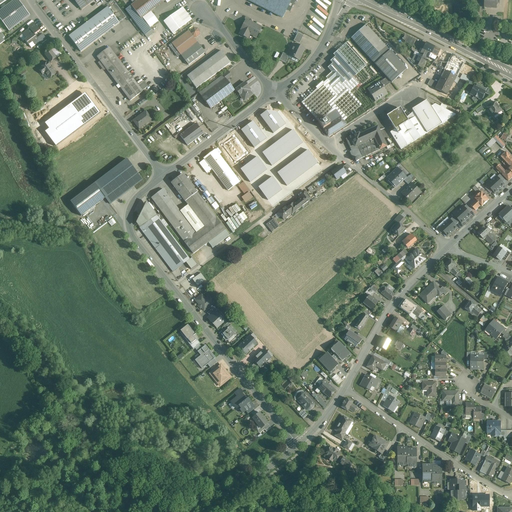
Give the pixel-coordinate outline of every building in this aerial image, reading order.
[(0,19),(9,32),(30,16),(18,0),(14,0),(0,10),(0,19)] [(74,0),(76,2),(76,3),(78,5),(78,6),(79,6),(81,9),(82,9),(81,9),(85,6),(86,6),(85,6),(89,3),(90,3),(89,3),(93,0),(94,0),(93,0),(105,0),(106,1),(107,1),(106,1),(107,0),(74,0)] [(125,10),(148,39),(154,33),(143,18),(165,0),(134,0),(136,2),(125,10)] [(295,0),(246,0),(283,18),(286,11),(289,13),(295,0)] [(107,7),(69,37),(80,52),(119,23),(107,7)] [(172,34),(181,27),(185,25),(176,13),(163,22),(172,34)] [(252,35),(258,38),(264,27),(246,18),(238,34),(249,40),(252,35)] [(34,23),(28,27),(29,29),(23,34),(27,39),(25,40),(28,45),(29,45),(31,48),(35,45),(40,42),(41,44),(46,40),(43,34),(39,37),(37,33),(40,31),(34,23)] [(352,39),(387,78),(391,82),(406,69),(366,25),(352,39)] [(193,38),(194,37),(196,37),(199,35),(199,32),(197,29),(194,29),(191,31),(191,32),(190,33),(193,38)] [(205,53),(191,35),(188,31),(172,43),(188,65),(205,53)] [(303,36),(298,33),(294,40),(300,43),(303,36)] [(405,42),(407,43),(412,47),(416,40),(408,36),(405,42)] [(434,47),(432,46),(426,43),(421,54),(426,56),(428,52),(431,54),(434,47)] [(305,49),(295,44),(290,54),(293,56),(291,60),(297,63),(305,49)] [(429,57),(430,58),(434,60),(436,56),(437,56),(440,50),(434,47),(431,54),(429,57)] [(55,48),(50,51),(56,58),(60,55),(55,48)] [(138,86),(109,48),(97,57),(100,61),(98,63),(100,67),(103,65),(130,101),(142,92),(142,91),(148,87),(143,82),(138,86)] [(349,82),(355,76),(358,73),(338,50),(333,55),(335,57),(332,60),(330,62),(332,64),(328,68),(332,73),(326,78),(330,82),(327,84),(332,89),(340,82),(342,84),(347,79),(347,80),(349,82)] [(50,51),(45,55),(51,62),(56,58),(50,51)] [(221,51),(187,76),(196,89),(230,63),(221,51)] [(289,57),(282,54),(279,60),(286,64),(289,57)] [(424,64),(425,61),(424,60),(426,57),(426,56),(421,54),(420,54),(418,58),(415,56),(414,57),(412,60),(414,63),(416,65),(416,66),(421,68),(423,64),(424,64)] [(405,58),(410,63),(411,64),(411,65),(413,63),(412,61),(412,60),(407,56),(405,58)] [(447,94),(453,82),(457,74),(458,73),(463,63),(464,62),(463,62),(462,61),(461,61),(452,56),(452,57),(451,59),(450,61),(445,71),(442,70),(439,74),(440,74),(439,74),(441,76),(442,77),(440,81),(435,89),(439,91),(440,92),(446,95),(447,94)] [(48,63),(43,66),(43,67),(39,70),(43,75),(45,73),(49,79),(55,74),(50,67),(50,66),(48,63)] [(228,71),(222,76),(225,79),(227,81),(232,77),(228,71)] [(469,78),(463,75),(463,74),(458,72),(458,73),(456,77),(457,77),(460,79),(467,82),(471,79),(469,78)] [(330,82),(326,78),(297,105),(313,121),(337,97),(330,90),(331,89),(327,84),(330,82)] [(340,82),(339,83),(332,89),(331,89),(330,90),(337,97),(346,89),(349,92),(359,84),(359,83),(353,78),(349,82),(347,80),(342,84),(340,82)] [(383,88),(387,85),(391,83),(391,82),(387,78),(380,82),(383,88)] [(225,79),(201,97),(210,109),(235,91),(227,81),(225,79)] [(430,80),(428,84),(427,85),(428,85),(435,89),(438,84),(430,80)] [(383,88),(383,87),(380,82),(368,90),(375,102),(387,94),(383,88)] [(250,90),(245,83),(236,90),(244,101),(253,95),(249,90),(250,90)] [(486,89),(478,85),(477,85),(476,87),(475,87),(474,86),(474,87),(470,93),(470,94),(475,96),(475,97),(481,99),(482,99),(484,95),(483,94),(484,92),(485,93),(485,92),(487,89),(486,89)] [(486,94),(490,96),(493,94),(493,93),(491,90),(487,88),(486,89),(487,89),(485,92),(486,94)] [(65,134),(67,137),(100,114),(82,89),(69,98),(71,101),(45,119),(50,125),(47,127),(56,140),(65,134)] [(87,97),(91,102),(96,99),(92,94),(87,97)] [(412,110),(417,117),(427,133),(428,132),(442,124),(440,122),(427,100),(412,110)] [(501,111),(499,107),(495,103),(495,102),(492,105),(492,104),(489,107),(487,108),(491,114),(492,114),(493,116),(494,117),(502,111),(501,111)] [(436,104),(431,107),(439,120),(440,121),(440,122),(442,124),(446,121),(447,121),(440,111),(440,110),(436,104)] [(408,122),(406,118),(399,108),(386,117),(394,130),(408,122)] [(336,110),(322,120),(318,122),(328,136),(345,125),(346,125),(336,110)] [(146,112),(133,121),(139,129),(152,120),(146,112)] [(266,112),(260,116),(273,133),(284,125),(276,113),(266,112)] [(416,116),(413,112),(406,118),(408,122),(416,116)] [(427,133),(417,117),(416,116),(403,125),(413,142),(414,142),(427,133)] [(265,139),(253,122),(241,131),(254,148),(265,139)] [(196,124),(180,136),(187,146),(203,134),(196,124)] [(413,142),(407,132),(403,125),(390,133),(401,150),(413,142)] [(386,147),(377,127),(359,135),(359,134),(350,138),(346,140),(351,152),(350,153),(353,160),(355,159),(355,160),(358,159),(358,160),(386,147)] [(262,153),(272,166),(302,143),(293,130),(262,153)] [(503,148),(505,146),(496,136),(493,139),(496,142),(503,149),(503,148)] [(490,148),(496,142),(493,139),(493,138),(486,145),(490,148)] [(215,150),(207,156),(204,159),(228,191),(239,182),(215,150)] [(277,174),(287,186),(318,163),(308,151),(277,174)] [(511,158),(507,153),(502,157),(511,167),(508,169),(511,172),(511,158)] [(266,170),(257,158),(240,171),(249,183),(266,170)] [(142,179),(127,160),(96,183),(111,203),(142,179)] [(210,167),(208,165),(204,160),(199,164),(205,171),(210,167)] [(497,168),(508,181),(511,177),(511,172),(508,169),(506,171),(506,170),(505,171),(500,165),(497,168)] [(331,172),(336,180),(345,173),(340,166),(331,172)] [(387,179),(389,180),(389,181),(395,187),(405,178),(405,177),(397,169),(392,174),(393,175),(390,178),(389,179),(388,177),(387,179)] [(197,193),(183,174),(171,183),(185,202),(197,193)] [(504,185),(497,177),(492,181),(500,189),(504,185)] [(281,190),(272,178),(258,189),(267,201),(281,190)] [(492,181),(487,185),(495,194),(500,189),(492,181)] [(238,186),(244,195),(245,195),(250,192),(243,183),(238,186)] [(94,184),(70,202),(81,217),(105,198),(95,184),(94,184)] [(402,194),(407,199),(410,202),(410,203),(411,202),(410,201),(410,200),(413,198),(414,197),(415,198),(420,193),(412,185),(412,184),(402,194)] [(180,212),(163,189),(151,198),(184,242),(196,233),(180,212)] [(309,197),(306,192),(299,197),(301,199),(297,202),(301,208),(309,202),(308,201),(311,199),(309,197)] [(216,218),(197,193),(185,202),(188,206),(204,227),(216,218)] [(482,206),(488,201),(489,200),(486,198),(486,197),(484,195),(482,193),(475,199),(476,200),(471,205),(475,211),(476,211),(477,210),(481,206),(482,206)] [(286,207),(278,213),(284,220),(291,214),(292,215),(301,208),(297,202),(294,205),(293,203),(287,208),(286,207)] [(204,227),(188,206),(180,212),(196,233),(204,227)] [(471,215),(464,206),(459,211),(467,219),(471,215)] [(511,210),(510,209),(508,207),(499,215),(506,223),(507,223),(511,218),(511,210)] [(459,211),(454,215),(462,224),(467,219),(459,211)] [(190,259),(156,215),(139,228),(173,272),(190,259)] [(216,218),(204,227),(196,233),(184,242),(193,254),(225,230),(216,218)] [(456,227),(449,218),(444,223),(452,231),(456,227)] [(279,227),(273,219),(266,225),(272,233),(279,227)] [(444,223),(439,227),(447,235),(452,231),(444,223)] [(404,229),(403,228),(399,224),(393,231),(398,236),(404,229)] [(495,239),(493,236),(492,236),(490,234),(491,233),(485,226),(478,233),(484,240),(484,239),(485,238),(490,244),(495,239)] [(225,230),(208,243),(212,248),(229,236),(225,230)] [(411,235),(407,238),(402,243),(407,249),(416,241),(411,235)] [(501,261),(502,258),(506,253),(499,248),(493,256),(501,261)] [(406,259),(407,260),(408,260),(414,268),(415,268),(425,260),(416,250),(406,259)] [(507,251),(506,253),(502,258),(505,261),(510,253),(507,251)] [(400,260),(403,258),(405,255),(402,252),(397,256),(397,257),(400,260)] [(449,263),(448,262),(446,263),(446,264),(444,267),(449,273),(451,271),(455,276),(460,272),(455,267),(456,266),(451,260),(449,263)] [(455,276),(456,277),(459,280),(464,275),(461,271),(460,272),(459,272),(455,276)] [(191,280),(197,287),(206,280),(200,273),(191,280)] [(499,275),(496,281),(490,292),(498,296),(507,280),(499,275)] [(433,283),(424,291),(419,296),(427,304),(428,304),(426,302),(436,293),(439,297),(443,293),(433,283)] [(395,295),(392,293),(386,287),(381,293),(390,301),(395,295)] [(440,290),(441,290),(441,291),(443,293),(445,296),(448,293),(443,287),(440,290)] [(369,288),(369,289),(365,294),(368,297),(368,296),(369,296),(372,298),(375,293),(369,288)] [(210,297),(206,300),(202,295),(195,301),(204,311),(204,310),(204,311),(214,302),(210,297)] [(369,296),(365,300),(364,301),(369,305),(368,307),(372,310),(377,303),(369,296)] [(409,315),(409,314),(410,314),(411,313),(413,314),(416,310),(414,308),(414,307),(406,301),(401,308),(406,312),(405,313),(409,315)] [(471,302),(466,308),(465,309),(471,313),(471,312),(478,317),(482,311),(475,307),(476,305),(471,302)] [(445,321),(449,317),(451,315),(443,306),(437,312),(445,321)] [(214,307),(212,309),(207,313),(210,316),(215,311),(216,312),(217,311),(214,307)] [(215,311),(210,316),(207,318),(217,328),(224,321),(215,311)] [(365,324),(364,323),(363,323),(368,317),(364,314),(355,327),(359,330),(361,326),(363,327),(365,324)] [(397,332),(396,333),(400,335),(401,335),(404,330),(404,328),(400,326),(402,323),(399,320),(398,322),(394,320),(389,327),(397,332)] [(505,330),(499,325),(494,321),(487,329),(497,338),(505,330)] [(228,322),(222,328),(221,329),(224,331),(228,327),(229,327),(231,325),(230,325),(228,322)] [(410,329),(413,330),(413,331),(418,334),(420,331),(413,325),(410,329)] [(197,341),(196,339),(194,336),(196,334),(190,326),(182,332),(185,336),(184,337),(189,343),(190,342),(192,345),(197,341)] [(229,342),(230,341),(236,336),(236,335),(228,327),(222,334),(221,334),(224,337),(223,338),(226,341),(227,340),(229,342)] [(354,334),(353,334),(349,331),(346,336),(344,340),(356,348),(358,344),(359,345),(362,340),(357,337),(357,336),(354,334)] [(383,338),(378,347),(385,351),(391,342),(383,338)] [(200,344),(197,341),(192,345),(193,346),(192,347),(193,349),(193,350),(200,344)] [(339,343),(331,350),(334,353),(335,353),(335,354),(331,358),(330,357),(327,353),(319,361),(330,372),(337,366),(334,362),(339,358),(342,361),(349,354),(339,343)] [(210,352),(205,346),(198,352),(197,352),(198,352),(199,351),(203,357),(199,360),(200,360),(198,362),(202,367),(202,368),(201,369),(202,369),(214,359),(211,355),(210,354),(209,353),(210,352)] [(511,348),(508,346),(507,346),(503,352),(511,357),(511,354),(511,348)] [(386,364),(375,358),(373,356),(366,367),(371,370),(373,366),(382,371),(386,364)] [(221,365),(219,367),(212,373),(214,375),(214,376),(213,377),(218,383),(219,382),(221,385),(228,380),(229,379),(226,374),(227,373),(221,365)] [(336,374),(332,378),(338,384),(342,381),(336,374)] [(374,388),(378,382),(366,375),(360,385),(369,390),(372,391),(374,388)] [(329,398),(330,397),(331,397),(336,390),(324,381),(324,380),(324,381),(320,385),(316,382),(314,385),(317,388),(318,388),(329,398)] [(427,396),(431,396),(435,396),(435,383),(423,382),(422,382),(422,390),(427,390),(427,396)] [(480,393),(481,394),(482,394),(491,399),(496,390),(485,385),(480,393)] [(458,407),(458,403),(458,392),(442,392),(443,401),(451,401),(451,407),(458,407)] [(314,403),(304,393),(301,396),(300,395),(299,396),(300,397),(297,400),(306,410),(307,410),(314,403)] [(248,409),(251,406),(252,405),(253,405),(248,399),(245,401),(244,399),(244,397),(244,396),(242,394),(231,402),(236,409),(239,406),(241,409),(240,410),(242,413),(245,411),(248,414),(250,412),(248,409)] [(399,402),(395,399),(394,399),(390,396),(383,406),(391,412),(395,406),(396,407),(399,402)] [(346,399),(343,403),(340,407),(347,411),(348,410),(354,413),(357,407),(352,404),(353,403),(346,399)] [(307,415),(304,412),(304,411),(303,410),(299,415),(303,419),(307,415)] [(259,413),(253,418),(255,421),(255,422),(258,426),(259,426),(261,429),(262,428),(267,423),(259,413)] [(420,429),(421,426),(425,418),(415,413),(413,418),(414,418),(411,425),(420,429)] [(335,430),(337,432),(335,436),(342,440),(345,435),(344,434),(352,422),(343,417),(335,430)] [(487,433),(490,433),(494,433),(494,437),(499,437),(499,433),(501,433),(501,422),(488,422),(487,422),(487,433)] [(445,431),(436,427),(430,438),(439,442),(445,431)] [(465,440),(452,434),(451,433),(450,437),(449,437),(448,439),(449,439),(448,441),(452,443),(449,449),(459,454),(465,440)] [(372,449),(377,452),(381,454),(387,444),(375,436),(371,443),(374,445),(372,449)] [(343,447),(344,447),(348,450),(352,444),(347,441),(343,447)] [(326,458),(327,459),(331,462),(333,460),(335,461),(340,454),(337,451),(334,449),(333,449),(330,447),(325,455),(328,456),(326,458)] [(406,466),(406,460),(406,449),(407,449),(406,447),(397,448),(397,456),(397,466),(406,466)] [(416,449),(415,449),(406,449),(407,466),(406,466),(406,467),(416,467),(416,449)] [(381,454),(380,455),(379,458),(383,460),(388,453),(384,450),(381,454)] [(481,455),(470,450),(465,461),(475,466),(480,456),(481,455)] [(491,464),(486,475),(492,478),(494,474),(493,473),(496,467),(497,467),(500,462),(487,456),(486,458),(485,461),(491,464)] [(343,458),(342,459),(339,463),(349,469),(352,464),(343,458)] [(480,472),(486,475),(491,464),(485,461),(480,472)] [(422,465),(422,475),(422,483),(432,483),(431,466),(432,466),(432,465),(422,465)] [(441,466),(434,466),(432,466),(432,483),(431,483),(432,485),(441,484),(441,466)] [(511,479),(511,469),(508,467),(501,480),(509,484),(511,479)] [(458,480),(455,480),(450,480),(450,486),(447,486),(447,498),(449,498),(449,500),(455,500),(455,486),(456,486),(456,484),(458,483),(458,480)] [(464,481),(459,481),(458,481),(458,492),(456,492),(457,500),(463,500),(463,498),(466,498),(466,484),(464,484),(464,481)] [(481,511),(480,507),(489,507),(489,505),(489,498),(489,496),(472,496),(472,507),(473,507),(473,511),(481,511)]
